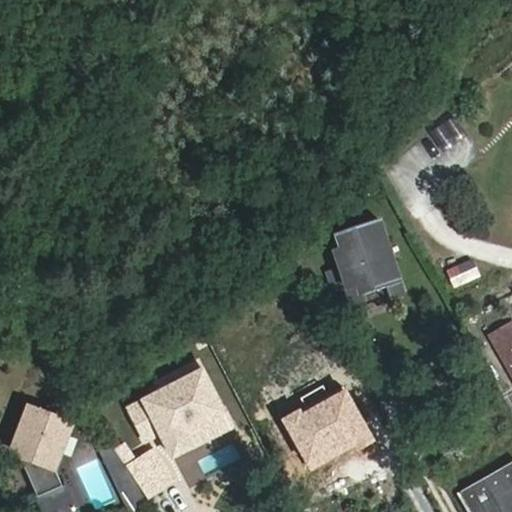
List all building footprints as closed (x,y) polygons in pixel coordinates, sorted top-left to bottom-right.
[(403,293),(379,220),(338,234),(343,249),(336,251),(349,289),(342,291),(351,317),(369,311),(363,295),(387,287),(390,298),(403,293)] [(454,287),(479,272),(470,257),(445,272),(454,287)] [(511,322),(489,336),(511,377),(511,322)] [(471,414),(448,373),(428,384),(451,426),(471,414)] [(313,387),(293,402),(303,414),(322,398),(313,387)] [(59,401),(29,413),(34,424),(23,429),(20,438),(28,456),(23,458),(46,511),(75,511),(56,467),(62,453),(56,440),(69,434),(71,430),(59,401)] [(153,450),(128,467),(147,497),(172,480),(153,450)] [(469,511),(511,511),(511,463),(459,493),(469,511)]
